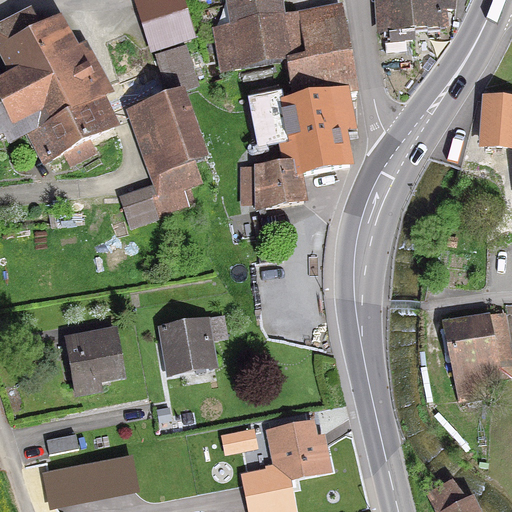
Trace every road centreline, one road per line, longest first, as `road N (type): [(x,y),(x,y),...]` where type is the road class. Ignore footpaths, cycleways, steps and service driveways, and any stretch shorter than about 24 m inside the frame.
road 1 (secondary): [(398,511),(370,379),(362,277),(366,240),(398,166)]
road 2 (secondary): [(398,166),(465,65),(496,0)]
road 3 (residential): [(355,0),(370,114),(398,166)]
